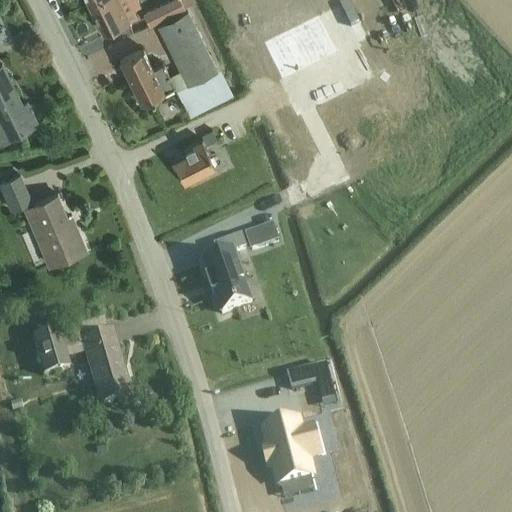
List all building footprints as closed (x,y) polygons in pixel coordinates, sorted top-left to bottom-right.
[(100,0),(90,5),(104,33),(113,29),(115,34),(133,26),(130,21),(138,17),(134,9),(140,6),(136,0),(100,0)] [(150,27),(153,26),(171,17),(187,10),(181,0),(169,0),(144,13),(150,27)] [(308,1),(257,51),(279,74),(330,23),(308,1)] [(219,69),(193,18),(189,10),(158,26),(180,71),(170,76),(164,63),(154,68),(145,49),(121,60),(141,104),(166,92),(176,87),(191,118),(235,97),(221,68),(219,69)] [(23,105),(3,65),(0,66),(0,144),(9,140),(39,124),(28,103),(23,105)] [(213,130),(204,134),(207,143),(217,139),(213,130)] [(186,181),(215,166),(203,140),(185,149),(187,154),(175,160),(186,181)] [(12,210),(32,200),(21,176),(1,184),(12,210)] [(74,230),(59,195),(26,208),(50,266),(87,250),(78,228),(74,230)] [(253,233),(244,236),(250,253),(259,250),(253,233)] [(203,265),(202,266),(208,280),(206,281),(213,298),(214,297),(222,317),(223,317),(224,317),(253,305),(234,257),(246,252),(241,238),(213,249),(217,260),(203,265)] [(42,379),(70,371),(58,332),(30,340),(42,379)] [(98,406),(129,397),(110,334),(80,343),(98,406)] [(328,365),(286,376),(292,396),(333,386),(328,365)] [(19,401),(9,404),(11,412),(21,410),(19,401)] [(297,423),(263,432),(268,452),(263,453),(268,472),(273,471),(278,490),(313,481),(308,461),(321,458),(314,431),(300,434),(297,423)] [(104,445),(94,447),(95,455),(106,453),(104,445)]
